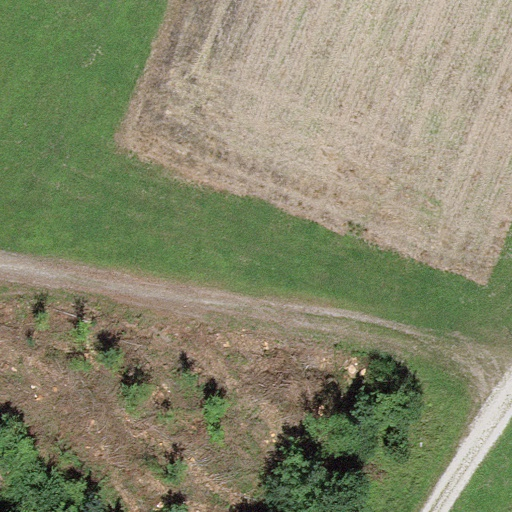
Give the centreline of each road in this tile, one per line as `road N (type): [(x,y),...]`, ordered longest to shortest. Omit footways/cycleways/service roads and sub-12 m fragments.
road 1 (track): [(511,371),(362,353),(142,293),(0,240)]
road 2 (track): [(511,383),(431,511)]
